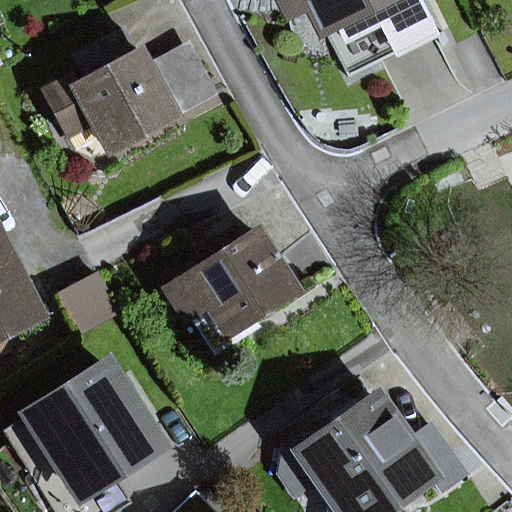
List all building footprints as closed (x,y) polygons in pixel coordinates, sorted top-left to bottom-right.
[(383,61),(374,43),(425,18),(416,0),(285,0),(291,12),(311,2),(315,0),(324,0),(336,23),(324,29),(348,78),(383,61)] [(324,29),(336,23),(324,0),(315,0),(311,2),(324,29)] [(374,43),(383,61),(434,35),(425,18),(374,43)] [(84,104),(110,151),(213,94),(190,53),(150,75),(124,29),(74,57),(88,82),(77,88),(71,77),(44,93),(58,119),(84,104)] [(254,319),(293,293),(254,233),(170,288),(190,319),(210,306),(229,335),(254,319)] [(1,334),(36,316),(4,253),(0,255),(0,351),(8,348),(1,334)] [(117,312),(98,276),(60,296),(79,332),(117,312)] [(254,319),(229,335),(210,306),(190,319),(215,357),(260,328),(254,319)] [(101,483),(157,447),(105,368),(4,433),(55,511),(117,511),(119,511),(101,483)] [(383,511),(390,503),(429,476),(405,443),(376,400),(360,412),(339,426),(310,447),(301,435),(283,448),(279,474),(295,497),(319,479),(327,495),(336,511),(337,511),(383,511)] [(351,400),(331,415),(339,426),(360,412),(351,400)] [(440,492),(466,474),(431,426),(405,443),(429,476),(440,492)] [(214,511),(195,492),(173,511),(214,511)] [(388,511),(390,503),(383,511),(337,511),(336,511),(327,495),(325,511),(388,511)]
